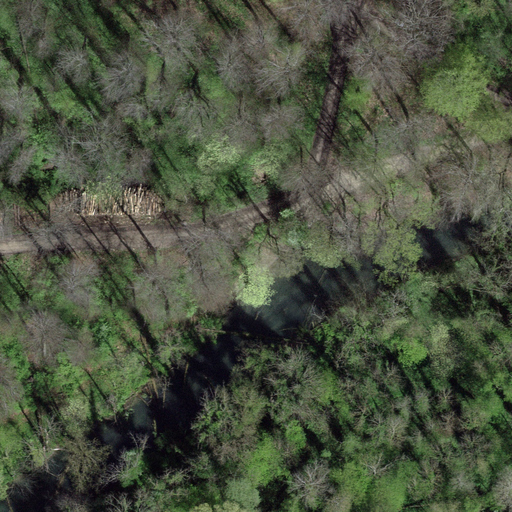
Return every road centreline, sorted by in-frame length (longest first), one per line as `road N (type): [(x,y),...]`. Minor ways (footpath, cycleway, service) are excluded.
road 1 (track): [(0,249),(216,225),(324,176),(511,122)]
road 2 (track): [(348,23),(503,125)]
road 3 (track): [(338,0),(348,23),(324,176)]
